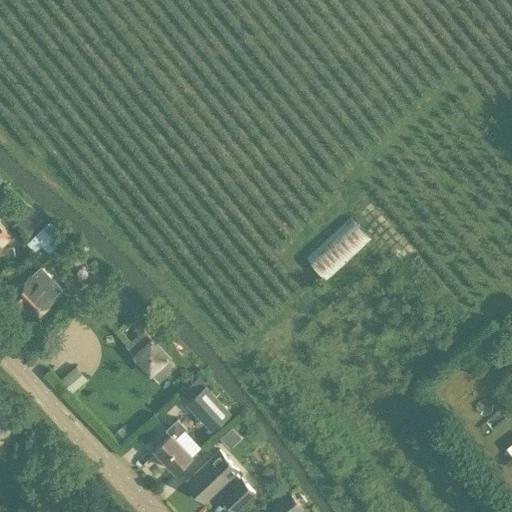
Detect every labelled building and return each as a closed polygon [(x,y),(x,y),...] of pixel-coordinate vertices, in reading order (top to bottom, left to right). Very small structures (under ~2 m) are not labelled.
[(17,223),(32,238),(48,222),(33,207),(17,223)] [(326,279),(371,239),(351,215),(306,257),(326,279)] [(0,246),(2,245),(1,244),(12,235),(6,228),(0,221),(0,246)] [(48,222),(32,238),(28,243),(34,251),(42,243),(50,251),(64,237),(48,221),(48,222)] [(421,286),(426,278),(406,265),(401,273),(421,286)] [(33,317),(62,289),(41,267),(31,276),(31,275),(11,294),(21,305),(21,304),(33,317)] [(148,335),(132,348),(156,377),(172,364),(160,349),(148,335)] [(231,411),(206,383),(198,376),(181,391),(213,429),(231,411)] [(0,448),(7,446),(9,420),(0,416),(0,448)] [(187,427),(177,417),(166,428),(170,432),(154,446),(176,471),(193,455),(176,437),(187,427)] [(217,489),(222,495),(221,496),(235,510),(255,492),(241,477),(240,478),(235,472),(238,469),(220,450),(186,482),(204,501),(217,489)] [(299,511),(304,509),(288,490),(262,511),(299,511)]
